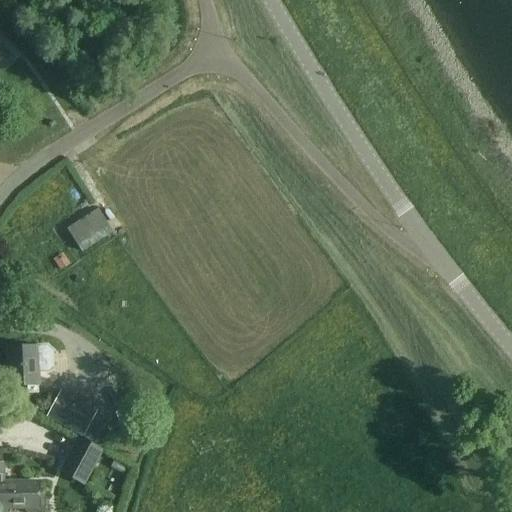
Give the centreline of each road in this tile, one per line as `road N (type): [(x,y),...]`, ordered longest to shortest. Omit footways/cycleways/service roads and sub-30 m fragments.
road 1 (unclassified): [(440,264),(272,0)]
road 2 (unclassified): [(440,264),(396,239),(221,53)]
road 3 (unclassified): [(0,198),(64,147),(221,53)]
